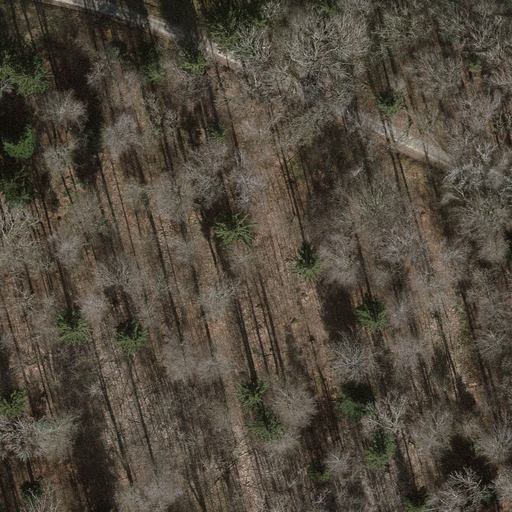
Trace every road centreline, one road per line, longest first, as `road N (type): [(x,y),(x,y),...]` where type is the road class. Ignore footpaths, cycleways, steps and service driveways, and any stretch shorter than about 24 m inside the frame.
road 1 (track): [(77,0),(214,47),(511,189)]
road 2 (track): [(126,13),(94,33),(0,36)]
